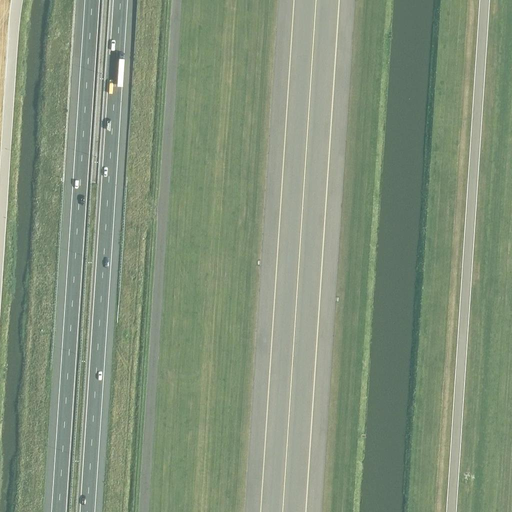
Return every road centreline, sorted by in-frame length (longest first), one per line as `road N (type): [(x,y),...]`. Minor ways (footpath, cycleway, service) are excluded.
road 1 (motorway): [(87,511),(121,0)]
road 2 (motorway): [(92,0),(59,511)]
road 3 (unclassified): [(0,261),(17,0)]
